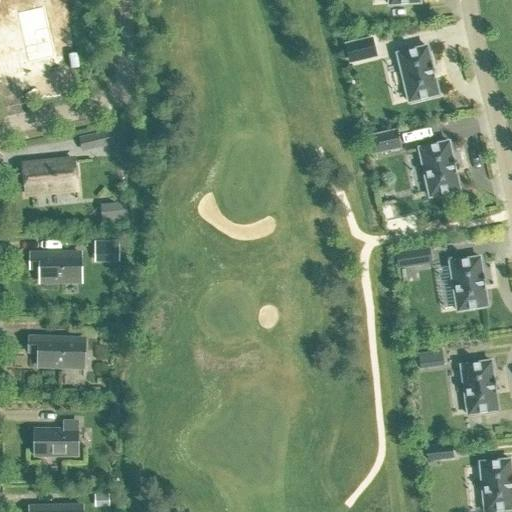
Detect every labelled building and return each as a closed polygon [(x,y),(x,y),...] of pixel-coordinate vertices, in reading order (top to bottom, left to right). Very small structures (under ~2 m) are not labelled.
[(43,8),(16,14),(28,64),(55,58),(43,8)] [(349,64),(363,61),(358,41),(344,44),(349,64)] [(430,64),(426,48),(397,55),(408,103),(438,96),(434,80),(435,79),(431,64),(430,64)] [(410,111),(404,90),(394,55),(348,68),(360,110),(376,105),(380,119),(410,111)] [(366,138),(371,158),(401,151),(396,131),(366,138)] [(452,159),(448,143),(418,149),(429,198),(459,191),(456,175),(453,159),(452,159)] [(76,190),(73,161),(24,166),(26,195),(76,190)] [(107,241),(107,262),(120,262),(120,240),(107,241)] [(395,255),(397,271),(432,265),(429,250),(395,255)] [(30,255),(30,269),(40,269),(40,283),(80,283),(80,255),(30,255)] [(482,275),(479,258),(449,263),(457,313),(487,308),(484,291),(485,291),(483,275),(482,275)] [(29,339),(29,352),(38,353),(38,367),(83,368),(84,340),(29,339)] [(433,368),(444,366),(441,350),(430,352),(433,368)] [(493,379),(491,362),(460,367),(467,416),(498,412),(495,395),(496,395),(494,379),(493,379)] [(63,423),(63,431),(34,430),(34,456),(77,457),(77,430),(77,423),(63,423)] [(439,460),(453,459),(451,445),(438,447),(439,460)] [(511,477),(510,461),(479,464),(484,511),(494,511),(511,510),(511,477)] [(456,511),(449,472),(430,476),(436,511),(456,511)] [(109,493),(95,494),(96,507),(110,506),(109,493)]
